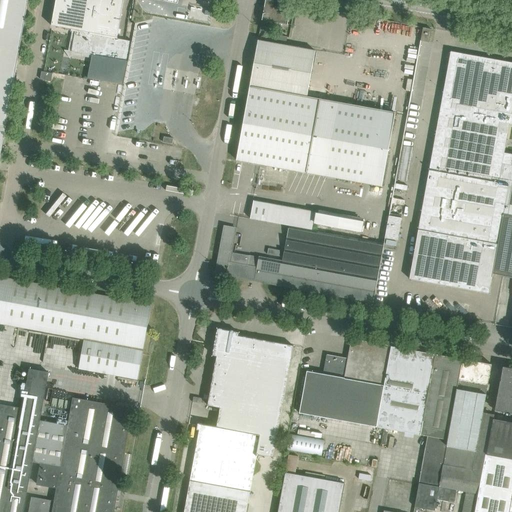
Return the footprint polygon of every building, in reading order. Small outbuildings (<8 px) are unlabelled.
[(0,0),(0,125),(6,127),(14,79),(17,64),(28,0),(0,0)] [(117,39),(123,0),(55,0),(51,26),(71,29),(71,31),(71,30),(75,31),(117,39)] [(265,0),(261,20),(274,22),(278,1),(271,0),(265,0)] [(291,4),(278,1),(274,22),(287,25),(291,3),(291,4)] [(431,29),(423,27),(420,41),(429,42),(431,29)] [(75,31),(71,51),(92,55),(87,78),(123,84),(127,61),(131,42),(117,39),(75,31)] [(287,37),(272,34),(271,40),(286,42),(287,37)] [(254,62),(254,63),(311,74),(315,51),(258,40),(254,62)] [(511,62),(450,52),(429,171),(511,185),(511,62)] [(236,160),(260,164),(284,168),(382,186),(395,113),(307,97),(311,74),(254,63),(248,92),(248,94),(236,160)] [(50,81),(51,80),(51,75),(52,73),(41,71),(40,79),(50,81)] [(408,182),(414,146),(403,145),(398,180),(408,182)] [(492,273),(511,276),(511,185),(429,171),(409,279),(489,293),(492,273)] [(132,177),(131,183),(157,189),(159,183),(132,177)] [(389,213),(384,238),(397,240),(401,218),(399,217),(399,215),(389,213)] [(219,254),(216,273),(226,275),(226,276),(250,280),(262,282),(365,301),(373,303),(384,243),(289,225),(282,260),(259,256),(259,257),(249,255),(232,252),(236,227),(224,225),(224,226),(219,252),(219,254)] [(268,248),(267,254),(279,256),(280,250),(268,248)] [(0,323),(84,339),(143,349),(151,304),(70,289),(0,276),(0,323)] [(286,388),(292,351),(293,346),(273,342),(266,341),(263,340),(256,339),(253,338),(253,339),(246,337),(243,336),(243,337),(238,336),(238,332),(221,329),(220,329),(217,329),(212,355),(217,356),(213,375),(207,405),(220,407),(216,427),(260,435),(257,454),(273,457),(286,388)] [(78,369),(138,380),(142,354),(143,349),(84,339),(78,369)] [(348,358),(344,378),(384,385),(391,346),(351,339),(348,358)] [(384,385),(376,427),(420,434),(435,354),(419,351),(391,346),(384,385)] [(326,354),(323,374),(344,378),(348,358),(326,354)] [(427,436),(419,483),(439,487),(456,490),(466,492),(478,494),(485,455),(485,452),(476,450),(482,413),(487,385),(489,385),(489,384),(488,384),(491,366),(491,364),(447,356),(446,356),(436,354),(435,354),(420,434),(427,436)] [(511,368),(503,366),(495,410),(511,413),(511,368)] [(22,511),(32,462),(39,463),(46,422),(39,420),(48,372),(28,369),(21,408),(0,404),(0,511),(22,511)] [(306,371),(299,413),(376,427),(384,385),(344,378),(323,374),(306,371)] [(57,488),(54,501),(31,496),(28,511),(113,511),(133,405),(117,402),(116,406),(73,398),(68,426),(46,422),(39,463),(41,463),(37,484),(57,488)] [(485,452),(485,455),(511,459),(511,422),(493,419),(487,452),(485,452)] [(256,456),(257,454),(260,435),(216,427),(200,424),(200,425),(198,424),(197,429),(200,429),(184,511),(245,511),(256,456)] [(290,434),(287,450),(321,456),(324,440),(290,434)] [(511,459),(485,455),(478,494),(511,500),(511,459)] [(33,490),(32,495),(35,495),(37,484),(36,484),(39,470),(32,469),(29,489),(33,490)] [(338,511),(344,483),(285,472),(277,511),(338,511)] [(419,483),(414,507),(435,510),(437,499),(439,487),(419,483)] [(439,487),(437,499),(454,502),(456,490),(439,487)] [(474,511),(478,494),(466,492),(461,511),(474,511)] [(511,511),(511,500),(478,494),(474,511),(511,511)]
